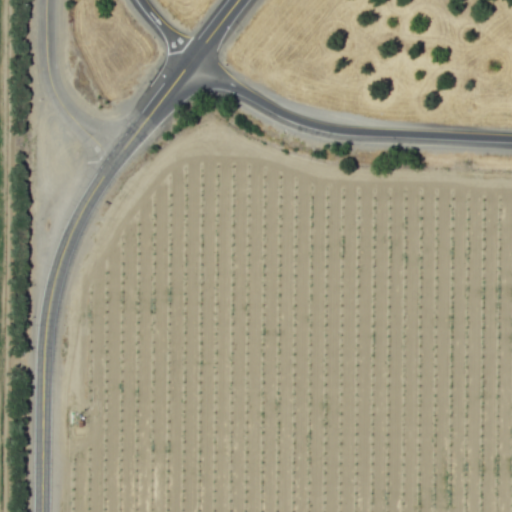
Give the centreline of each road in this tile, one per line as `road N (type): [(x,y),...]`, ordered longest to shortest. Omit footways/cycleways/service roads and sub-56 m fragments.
road 1 (secondary): [(115,159),(66,242),(49,302),(41,511)]
road 2 (motorway): [(192,59),(221,82),(315,125),(511,139)]
road 3 (residential): [(115,159),(53,91),(45,0)]
road 4 (secondary): [(192,59),(115,159)]
